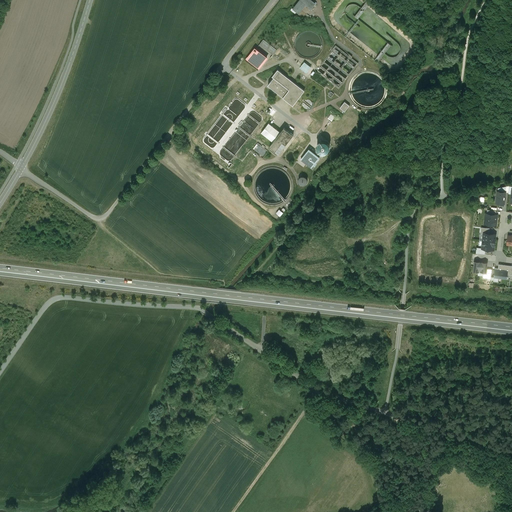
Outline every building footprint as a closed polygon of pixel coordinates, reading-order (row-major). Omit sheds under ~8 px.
[(310,0),(300,0),(294,9),(299,13),(305,4),(311,9),(315,4),(310,0)] [(304,62),(300,67),(307,72),(311,67),(304,62)] [(305,90),(278,69),(273,76),(274,77),(268,85),(293,104),(305,90)] [(350,105),(345,101),(340,107),(345,111),(350,105)] [(335,116),(330,112),(326,117),(328,118),(332,121),(335,116)] [(270,141),(279,131),(269,122),(260,132),(270,141)] [(334,137),(336,136),(337,137),(338,136),(337,135),(337,132),(337,130),(336,128),(334,126),(332,125),(329,126),(327,127),(326,129),(325,131),(325,134),(327,136),(329,137),(331,138),(334,137)] [(284,128),(269,146),(279,154),(293,135),(284,128)] [(324,137),(315,148),(318,150),(322,153),(331,142),(324,137)] [(268,151),(257,143),(252,150),(263,158),(268,151)] [(314,147),(304,160),(312,166),(318,159),(313,156),(318,150),(315,148),(314,147)] [(318,150),(313,156),(318,159),(322,153),(318,150)] [(506,192),(497,191),(496,203),(504,204),(506,192)] [(487,214),(485,224),(496,225),(497,220),(496,219),(497,215),(496,215),(487,214)] [(490,233),(484,233),(484,234),(483,241),(495,242),(495,238),(495,234),(490,233)] [(495,242),(483,241),(482,248),(482,249),(485,249),(494,250),(494,246),(495,246),(495,242)] [(487,263),(475,261),(473,271),(478,272),(478,271),(484,272),(486,272),(486,269),(487,263)] [(495,268),(495,270),(508,271),(508,274),(511,275),(511,266),(499,264),(498,268),(495,268)] [(486,269),(486,272),(484,272),(483,277),(491,278),(492,269),(486,269)] [(508,274),(508,271),(495,270),(494,278),(507,279),(508,274)]
